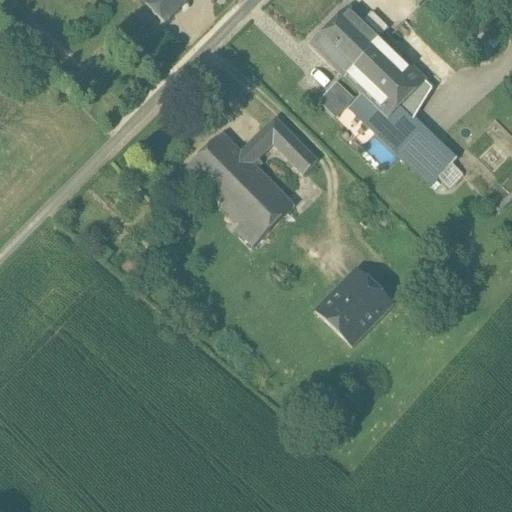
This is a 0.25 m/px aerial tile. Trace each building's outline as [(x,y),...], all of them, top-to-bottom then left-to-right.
[(155,0),(148,7),(147,8),(166,27),(193,0),(155,0)] [(364,24),(350,11),(314,49),(352,85),(388,47),(381,40),(364,24)] [(372,16),(364,24),(381,40),(388,32),(372,16)] [(399,110),(426,82),(388,47),(352,85),(366,98),(390,120),(399,110)] [(337,83),(318,103),(334,118),(353,99),(337,83)] [(390,120),(366,98),(353,111),(391,148),(414,124),(399,110),(390,120)] [(275,121),(261,135),(273,147),(303,178),(318,164),(275,121)] [(458,165),(414,124),(391,148),(434,190),(442,181),(455,167),(458,165)] [(258,161),(273,147),(261,135),(241,155),(223,136),(186,173),(219,206),(256,170),(262,165),(258,161)] [(455,167),(442,181),(453,191),(466,177),(455,167)] [(295,209),(256,170),(219,206),(240,227),(235,232),(253,249),(295,209)] [(394,308),(357,272),(315,314),(352,351),(394,308)]
